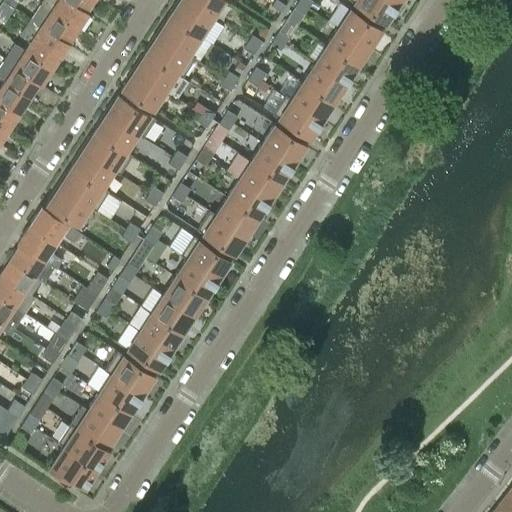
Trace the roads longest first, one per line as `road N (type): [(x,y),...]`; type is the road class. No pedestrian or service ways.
road 1 (residential): [(113,511),(441,0)]
road 2 (residential): [(152,0),(0,239)]
